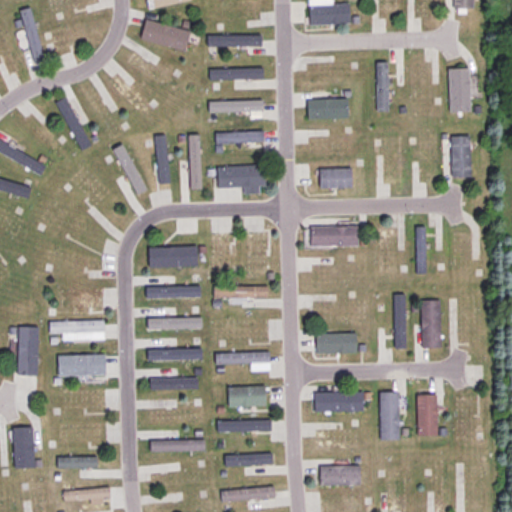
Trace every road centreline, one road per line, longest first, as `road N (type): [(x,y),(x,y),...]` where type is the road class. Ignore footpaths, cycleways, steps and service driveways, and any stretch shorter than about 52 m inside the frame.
road 1 (residential): [(298,511),(281,213),(282,0)]
road 2 (residential): [(138,511),(124,261),(136,230),(166,211),(281,213)]
road 3 (residential): [(113,0),(118,22),(103,52),(0,119)]
road 4 (residential): [(281,213),(456,203)]
road 5 (residential): [(289,379),(460,373)]
road 6 (residential): [(286,47),(445,42)]
